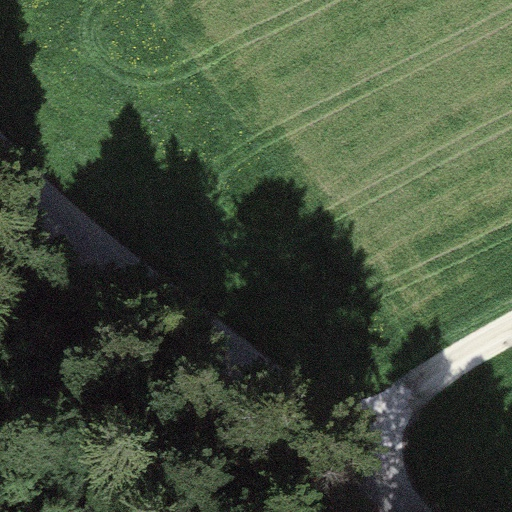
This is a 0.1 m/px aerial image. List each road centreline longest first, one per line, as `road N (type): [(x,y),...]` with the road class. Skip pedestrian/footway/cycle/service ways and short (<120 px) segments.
road 1 (unclassified): [(345,438),(199,347),(77,240),(0,159)]
road 2 (unclassified): [(345,438),(511,329)]
